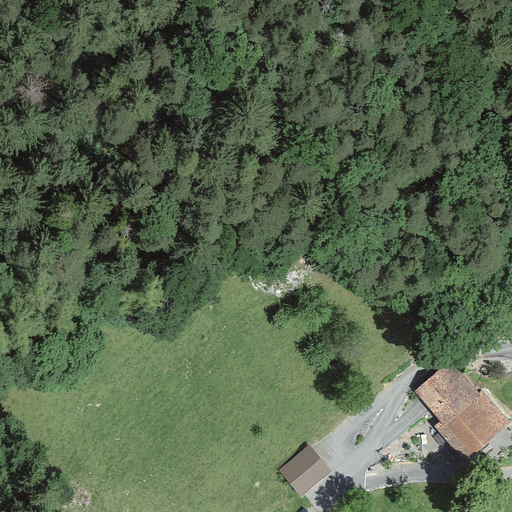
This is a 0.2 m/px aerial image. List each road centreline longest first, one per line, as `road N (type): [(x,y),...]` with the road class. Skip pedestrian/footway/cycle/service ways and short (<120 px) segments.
road 1 (track): [(319,491),(351,464),(404,383),(445,352),(511,344)]
road 2 (track): [(511,471),(406,470),(362,479),(351,464)]
